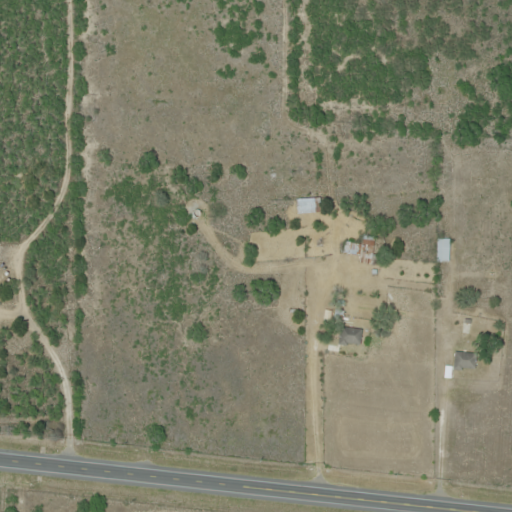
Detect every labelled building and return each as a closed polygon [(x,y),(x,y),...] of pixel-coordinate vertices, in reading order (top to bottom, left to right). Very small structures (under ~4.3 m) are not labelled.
[(434,185),(450,185),(450,167),(434,167),(434,185)] [(294,199),(294,213),(315,213),(315,199),(294,199)] [(434,263),(447,263),(447,239),(434,239),(434,263)] [(358,346),(360,329),(338,327),(337,344),(358,346)] [(473,370),(473,353),(452,352),(451,369),(473,370)]
